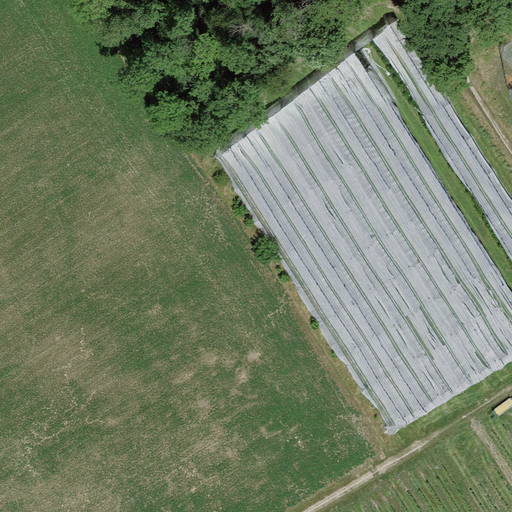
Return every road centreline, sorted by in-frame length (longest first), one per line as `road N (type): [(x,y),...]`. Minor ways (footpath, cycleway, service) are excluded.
road 1 (track): [(316,511),(511,392)]
road 2 (track): [(511,140),(464,56),(475,27)]
